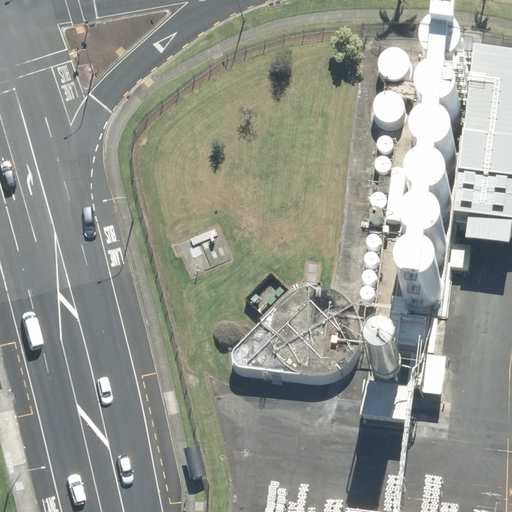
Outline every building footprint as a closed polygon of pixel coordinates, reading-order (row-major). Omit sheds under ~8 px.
[(455,93),(464,85),(467,73),(463,62),(454,55),(442,54),(431,59),(425,69),(426,81),(433,91),(444,95),(455,93)] [(511,255),(511,62),(479,59),(459,250),(511,255)] [(452,136),(460,128),(463,117),(459,105),(450,98),(438,97),(428,102),(422,113),(422,125),(429,134),(440,139),(452,136)] [(447,180),(456,172),(459,160),(455,149),(445,142),(433,140),(423,146),(417,156),(417,168),(424,178),(435,182),(447,180)] [(441,225),(450,217),(453,205),(449,194),(439,186),(428,185),(417,191),(411,201),(412,213),(418,223),(430,227),(441,225)] [(436,269),(445,260),(447,249),(444,238),(434,230),(422,229),(412,235),(406,245),(406,257),(413,266),(424,271),(436,269)] [(431,312),(439,303),(442,292),(438,281),(429,273),(417,272),(406,278),(400,288),(401,300),(408,309),(419,314),(431,312)] [(270,313),(269,316),(240,353),(231,365),(297,383),(303,384),(309,385),(315,385),(321,384),(327,382),(332,380),(338,377),(342,373),(347,369),(351,364),(354,359),(356,353),(358,347),(359,341),(359,335),(358,329),(357,323),(355,318),(352,312),(348,307),(344,303),(339,299),(334,295),(329,293),(323,291),(317,290),(311,290),(305,290),(299,291),(293,293),(288,296),(282,299),(278,303),(274,308),(270,313)] [(366,386),(366,387),(359,386),(358,400),(331,399),(330,412),(357,414),(357,425),(403,428),(405,389),(389,388),(389,387),(392,385),(394,383),(395,380),(396,378),(397,374),(397,371),(396,368),(396,366),(394,363),(392,360),(390,358),(388,356),(385,355),(382,354),(379,354),(376,354),(373,354),(370,355),(368,357),(365,359),(363,361),(361,364),(360,367),(360,370),(359,373),(360,376),(360,379),(362,381),(363,384),(366,386)]
